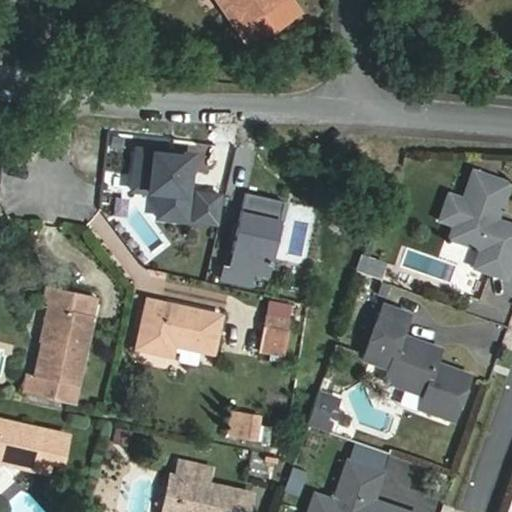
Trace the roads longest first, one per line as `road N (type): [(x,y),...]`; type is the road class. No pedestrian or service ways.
road 1 (track): [(0,73),(63,103),(351,109)]
road 2 (residential): [(511,121),(351,109),(355,0)]
